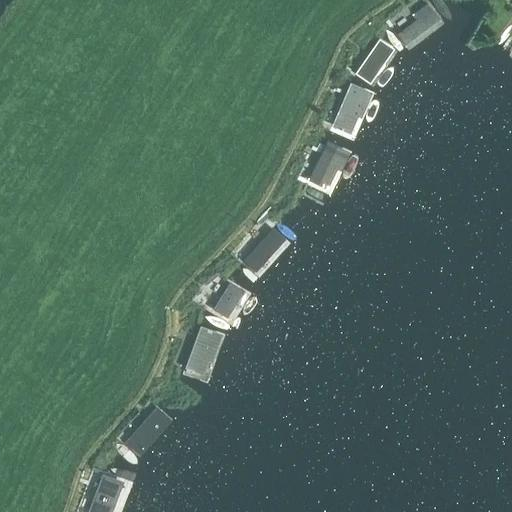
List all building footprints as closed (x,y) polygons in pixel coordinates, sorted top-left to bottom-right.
[(429,0),(424,0),(396,22),(404,33),(436,9),(429,0)] [(375,38),(352,70),(363,78),(386,46),(375,38)] [(350,82),(334,119),(347,125),(363,88),(350,82)] [(328,140),(310,176),(322,182),(340,146),(328,140)] [(273,222),(247,253),(258,262),(284,231),(273,222)] [(224,279),(205,314),(217,321),(236,286),(224,279)] [(201,321),(188,359),(201,363),(214,325),(201,321)] [(159,395),(138,429),(150,436),(171,402),(159,395)] [(103,470),(89,507),(101,511),(102,511),(116,475),(103,470)]
